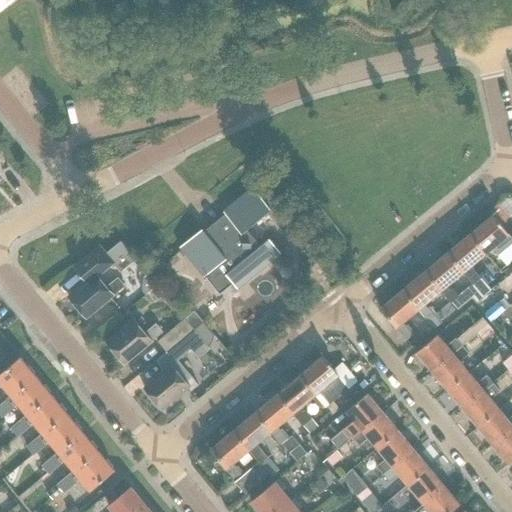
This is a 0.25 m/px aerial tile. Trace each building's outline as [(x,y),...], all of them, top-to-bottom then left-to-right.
[(202,230),(180,247),(219,296),(233,284),(237,289),(281,254),(269,239),(260,247),(246,230),(271,210),(253,188),(223,212),(226,215),(210,228),(212,230),(206,235),(202,230)] [(492,215),(469,234),(485,253),(484,254),(494,266),(502,260),(496,252),(494,253),(490,249),(506,236),(511,243),(511,222),(504,230),(492,215)] [(483,298),(485,297),(491,291),(480,278),(474,270),(472,272),(468,267),(484,254),(485,253),(469,234),(447,252),(463,272),(462,272),(472,284),(483,298)] [(136,259),(120,241),(106,253),(99,246),(74,266),(87,281),(68,297),(86,318),(124,286),(118,278),(106,288),(97,277),(113,263),(120,272),(136,259)] [(463,272),(447,252),(425,271),(441,290),(440,291),(450,303),(458,297),(451,289),(450,290),(446,286),(462,272),(463,272)] [(441,290),(425,271),(403,289),(419,309),(418,309),(428,321),(435,315),(429,307),(427,309),(424,304),(440,291),(441,290)] [(477,275),(486,285),(491,281),(483,271),(477,275)] [(402,323),(418,309),(419,309),(403,289),(380,308),(395,327),(406,340),(413,333),(407,326),(405,327),(402,323)] [(486,298),(477,305),(488,319),(497,312),(486,298)] [(450,303),(435,315),(441,322),(455,310),(450,303)] [(193,313),(185,320),(194,330),(202,323),(193,313)] [(472,326),(456,339),(462,346),(478,333),(488,325),(482,318),(472,326)] [(133,319),(127,324),(106,342),(124,364),(162,331),(155,323),(144,332),(133,319)] [(166,352),(194,330),(185,320),(185,319),(157,342),(166,352)] [(198,385),(190,375),(188,377),(176,362),(190,350),(198,359),(210,350),(206,344),(213,333),(203,322),(202,323),(194,330),(158,360),(166,370),(144,388),(162,410),(188,388),(191,391),(198,385)] [(493,331),(488,325),(478,333),(484,340),(493,331)] [(432,371),(462,346),(456,339),(446,346),(437,335),(416,352),(432,371)] [(447,390),(468,372),(459,362),(469,354),(462,346),(432,371),(447,390)] [(511,355),(503,363),(509,370),(511,367),(511,355)] [(322,356),(299,375),(315,394),(315,395),(325,407),(332,401),(326,393),(324,394),(321,390),(336,377),(346,389),(357,381),(342,364),(334,371),(322,356)] [(0,387),(2,386),(10,396),(12,397),(36,377),(20,357),(0,374),(0,387)] [(462,408),(493,383),(486,376),(477,383),(468,372),(447,390),(462,408)] [(293,413),(292,414),(309,434),(318,427),(311,418),(310,419),(304,411),(302,413),(298,409),(315,395),(315,394),(299,375),(277,393),(293,413)] [(0,404),(0,416),(1,418),(2,419),(18,405),(26,415),(27,415),(52,395),(36,377),(12,397),(10,396),(8,398),(0,404)] [(478,427),(499,409),(490,399),(500,391),(493,383),(462,408),(478,427)] [(271,431),(270,432),(280,444),(288,438),(281,430),(280,431),(276,427),(292,414),(293,413),(277,393),(255,412),(271,431)] [(353,420),(331,439),(339,448),(352,437),(382,412),(367,394),(346,411),(353,420)] [(34,424),(42,434),(43,434),(67,414),(52,395),(27,415),(26,415),(10,428),(17,437),(34,424)] [(493,445),(511,429),(511,416),(507,420),(499,409),(478,427),(493,445)] [(259,461),(266,456),(259,448),(258,450),(254,445),(270,432),(271,431),(255,412),(233,430),(249,450),(248,450),(258,462),(259,461)] [(376,448),(397,431),(382,412),(352,437),(359,446),(368,438),(376,448)] [(43,434),(42,434),(37,439),(27,447),(33,455),(44,447),(49,443),(57,452),(58,453),(83,433),(67,414),(43,434)] [(511,429),(493,445),(508,464),(511,460),(511,429)] [(232,464),(248,450),(249,450),(233,430),(210,449),(225,468),(236,481),(235,482),(244,494),(268,474),(258,462),(243,474),(237,467),(235,468),(232,464)] [(413,449),(397,431),(376,448),(386,459),(377,467),(383,474),(413,449)] [(74,472),(98,451),(83,433),(58,453),(57,452),(41,465),(49,474),(64,461),(73,471),(74,472)] [(289,452),(297,462),(307,453),(299,444),(289,452)] [(407,485),(428,468),(413,449),(383,474),(390,482),(399,475),(407,485)] [(342,457),(336,450),(326,459),(332,466),(342,457)] [(114,470),(98,451),(74,472),(73,471),(57,484),(62,492),(64,494),(80,480),(90,491),(114,470)] [(266,456),(259,461),(267,470),(274,464),(267,455),(266,456)] [(422,503),(443,486),(428,468),(407,485),(422,503)] [(320,477),(312,485),(320,493),(327,485),(320,477)] [(277,511),(290,502),(290,501),(281,491),(285,488),(278,480),(252,501),(260,511),(277,511)] [(357,495),(367,487),(361,480),(351,489),(357,495)] [(56,485),(46,493),(53,500),(62,492),(56,485)] [(450,511),(459,505),(443,486),(422,503),(423,505),(414,511),(450,511)] [(372,494),(367,487),(357,495),(363,502),(372,494)] [(140,511),(146,507),(130,488),(109,506),(114,511),(140,511)] [(298,511),(297,510),(308,500),(303,494),(295,500),(294,498),(290,501),(290,502),(277,511),(298,511)]
